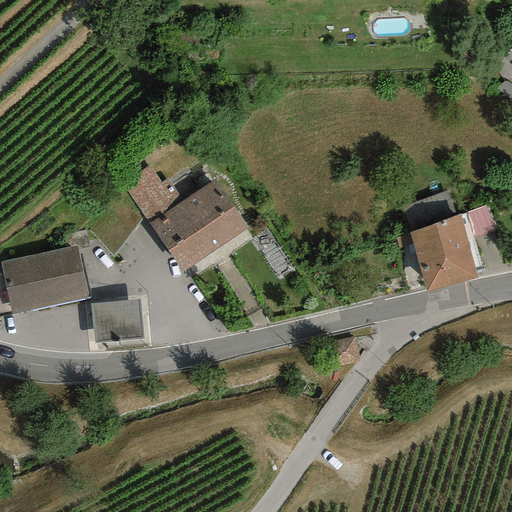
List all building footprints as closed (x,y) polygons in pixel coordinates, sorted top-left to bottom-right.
[(214,179),(181,201),(166,178),(160,182),(148,165),(121,183),(181,272),(247,228),(214,179)] [(459,215),(410,234),(426,292),(477,278),(459,215)] [(78,248),(0,263),(0,267),(9,316),(88,301),(78,248)] [(138,300),(90,304),(94,343),(142,338),(138,300)] [(359,362),(355,339),(328,344),(332,367),(359,362)]
